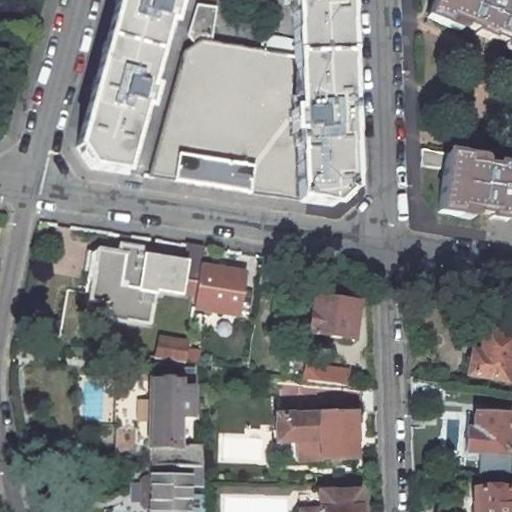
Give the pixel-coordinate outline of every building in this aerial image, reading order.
[(263,35),(261,50),(210,42),(215,10),(196,5),(188,35),(193,45),(183,51),(148,178),(332,206),(351,190),(347,55),(345,0),(117,0),(104,49),(76,148),(90,169),(123,174),(142,108),(146,110),(152,90),(147,88),(166,23),(170,25),(176,5),(171,3),(172,0),(286,0),(287,2),(292,2),(293,39),(263,35)] [(475,33),(490,39),(491,37),(511,45),(511,0),(432,0),(425,16),(447,25),(449,19),(476,30),(475,33)] [(443,170),(445,153),(419,149),(420,166),(443,170)] [(445,153),(443,170),(436,212),(459,216),(460,210),(488,214),(488,218),(504,221),(505,217),(511,217),(511,170),(511,166),(496,164),(496,168),(481,166),(482,164),(481,161),(480,159),(477,158),(445,153)] [(149,323),(155,289),(179,292),(182,278),(197,280),(200,266),(202,247),(185,244),(182,262),(145,257),(136,255),(137,247),(119,244),(117,252),(97,249),(97,251),(95,251),(92,254),(90,267),(93,271),(94,271),(89,301),(107,303),(105,318),(126,322),(126,320),(149,323)] [(136,255),(145,257),(146,249),(137,247),(136,255)] [(279,258),(263,256),(259,284),(275,286),(279,258)] [(244,273),(200,266),(197,280),(193,308),(238,315),(244,273)] [(317,309),(312,308),(308,332),(352,339),(357,303),(319,297),(317,309)] [(473,354),(469,356),(467,365),(470,368),(470,373),(505,379),(511,342),(511,337),(485,332),(481,352),(473,351),(473,354)] [(188,343),(158,339),(156,358),(185,363),(185,362),(188,343)] [(304,379),(318,381),(326,382),(328,369),(306,366),(304,379)] [(347,372),(328,369),(326,382),(345,385),(347,372)] [(151,399),(151,423),(150,465),(175,464),(202,465),(201,445),(178,445),(179,418),(192,418),(192,401),(192,390),(192,370),(153,370),(152,399),(151,399)] [(441,382),(409,378),(410,399),(441,398),(441,382)] [(354,413),(275,415),(277,442),(297,441),(298,460),(350,458),(348,438),(355,438),(354,413)] [(473,430),(466,430),(465,451),(508,454),(511,415),(474,413),(473,430)] [(150,465),(150,511),(178,511),(178,510),(189,510),(189,478),(175,478),(175,464),(150,465)] [(204,510),(202,479),(202,465),(175,464),(175,478),(189,478),(189,510),(204,510)] [(300,511),(358,511),(358,491),(333,491),(333,486),(319,486),(320,510),(300,511)] [(511,511),(511,489),(459,490),(458,511),(511,511)]
